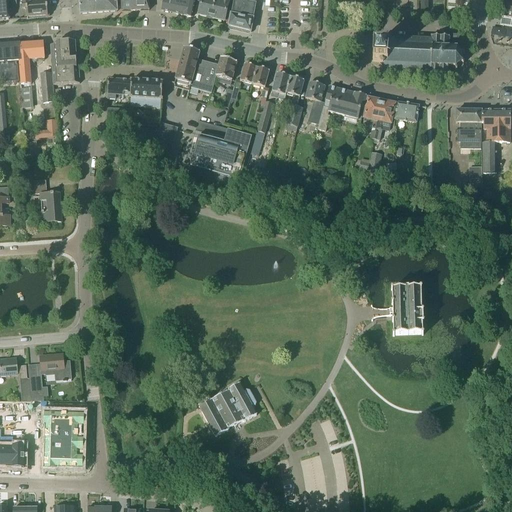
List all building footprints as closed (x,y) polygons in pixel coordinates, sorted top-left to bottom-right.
[(0,0),(0,20),(11,20),(8,0),(0,0)] [(22,0),(23,3),(21,3),(22,8),(26,8),(28,19),(48,17),(47,1),(44,1),(44,0),(22,0)] [(78,0),(80,15),(96,14),(94,0),(78,0)] [(94,0),(96,14),(106,13),(104,0),(94,0)] [(104,0),(106,13),(116,12),(115,0),(104,0)] [(120,0),(121,12),(135,12),(135,0),(120,0)] [(135,0),(135,12),(149,11),(148,0),(135,0)] [(192,18),(195,0),(164,0),(162,12),(192,18)] [(211,19),(215,1),(214,0),(201,0),(198,16),(211,19)] [(222,0),(222,2),(215,1),(211,19),(224,22),(229,0),(222,0)] [(254,5),(254,0),(233,0),(234,2),(229,27),(250,33),(254,5)] [(420,0),(420,13),(428,13),(427,0),(420,0)] [(501,15),(501,18),(500,25),(511,26),(511,0),(503,0),(503,2),(502,10),(500,10),(499,15),(501,15)] [(292,28),(295,10),(282,9),(279,26),(292,28)] [(511,30),(489,30),(488,37),(511,38),(511,30)] [(381,71),(416,73),(429,74),(447,75),(447,68),(455,68),(461,62),(462,55),(457,50),(458,47),(458,36),(457,36),(446,35),(445,38),(431,37),(431,40),(383,38),(383,48),(373,47),(372,62),(379,62),(379,64),(381,67),(381,71)] [(498,40),(491,42),(494,54),(502,51),(498,40)] [(50,47),(52,75),(41,75),(43,105),(53,104),(52,87),(60,86),(79,85),(78,66),(76,66),(75,43),(55,44),(56,46),(50,47)] [(42,44),(20,45),(21,62),(18,62),(20,86),(21,106),(32,105),(29,61),(43,60),(42,44)] [(20,45),(0,46),(0,79),(17,78),(16,62),(18,62),(21,62),(20,45)] [(183,50),(174,85),(190,89),(197,61),(199,54),(184,50),(183,50)] [(230,87),(236,64),(222,60),(220,61),(219,67),(214,83),(230,87)] [(197,61),(190,89),(211,94),(214,83),(219,67),(197,61)] [(239,83),(235,82),(233,93),(231,98),(235,100),(237,92),(238,93),(241,83),(252,86),(257,69),(244,66),(239,83)] [(269,73),(257,69),(252,86),(263,89),(261,99),(266,100),(269,90),(265,89),(269,73)] [(285,97),(285,94),(290,78),(277,75),(270,97),(284,101),(285,97)] [(303,82),(290,78),(285,94),(294,96),(286,127),(285,131),(296,134),(303,110),(296,108),(303,82)] [(108,81),(107,95),(124,96),(124,93),(131,94),(131,82),(108,81)] [(131,99),(130,108),(140,108),(141,100),(161,101),(162,84),(131,82),(131,94),(130,96),(130,99),(131,99)] [(309,84),(305,99),(314,102),(309,120),(308,124),(318,126),(319,122),(324,104),(320,103),(324,88),(325,88),(309,83),(309,84)] [(190,97),(193,91),(185,88),(183,94),(190,97)] [(324,104),(319,122),(320,123),(317,131),(325,134),(330,118),(327,117),(329,113),(358,121),(360,110),(363,111),(366,98),(328,88),(324,104)] [(231,98),(233,93),(227,92),(224,101),(230,102),(231,98)] [(377,122),(381,103),(376,101),(375,99),(371,99),(369,100),(368,100),(364,119),(363,122),(370,124),(369,130),(371,130),(369,140),(374,141),(376,133),(375,133),(375,131),(377,122)] [(386,104),(381,103),(377,122),(390,125),(394,105),(393,105),(392,103),(388,102),(386,104)] [(265,136),(273,105),(265,103),(251,156),(258,158),(264,135),(265,136)] [(415,125),(416,124),(418,108),(397,104),(394,121),(399,122),(399,123),(405,124),(406,123),(415,125)] [(107,110),(106,122),(108,123),(128,124),(129,111),(109,110),(107,110)] [(480,151),(481,124),(481,112),(456,111),(456,123),(459,124),(459,129),(457,129),(457,144),(460,144),(459,151),(480,151)] [(509,112),(481,112),(481,124),(483,124),(483,131),(486,131),(486,143),(482,144),(484,174),(496,175),(495,144),(509,144),(509,112)] [(338,117),(337,122),(350,125),(351,120),(338,117)] [(162,125),(150,148),(165,156),(166,153),(169,154),(175,133),(168,130),(169,128),(162,125)] [(37,140),(49,139),(48,131),(36,132),(37,140)] [(251,138),(227,131),(224,144),(199,137),(190,166),(239,181),(251,138)] [(378,173),(381,157),(371,155),(370,162),(369,167),(369,171),(378,173)] [(387,173),(388,173),(396,172),(396,165),(386,166),(387,173)] [(469,169),(469,190),(482,190),(482,169),(469,169)] [(340,180),(339,193),(347,194),(348,181),(340,180)] [(45,195),(45,182),(28,183),(29,196),(40,196),(41,214),(35,214),(35,225),(60,224),(58,194),(45,195)] [(0,227),(9,227),(9,218),(2,218),(1,206),(8,206),(7,190),(0,190),(0,227)] [(422,288),(416,288),(391,289),(392,337),(423,336),(422,288)] [(41,366),(29,367),(31,403),(44,403),(41,377),(45,377),(45,378),(54,377),(55,383),(63,382),(63,383),(66,383),(66,381),(71,381),(70,363),(64,363),(63,356),(40,358),(41,366)] [(31,403),(29,381),(27,380),(26,367),(17,368),(16,361),(0,361),(0,377),(18,376),(19,376),(21,404),(22,404),(31,404),(31,403)] [(228,393),(219,398),(235,427),(243,423),(244,424),(256,417),(252,409),(255,407),(256,404),(249,392),(246,391),(243,393),(239,385),(228,392),(228,393)] [(228,431),(235,427),(219,398),(210,403),(209,401),(198,408),(216,439),(228,432),(228,431)] [(36,449),(36,470),(70,471),(71,415),(37,414),(36,438),(36,449)] [(0,465),(8,465),(9,448),(0,447),(0,465)] [(9,448),(8,465),(20,466),(21,448),(9,448)]
